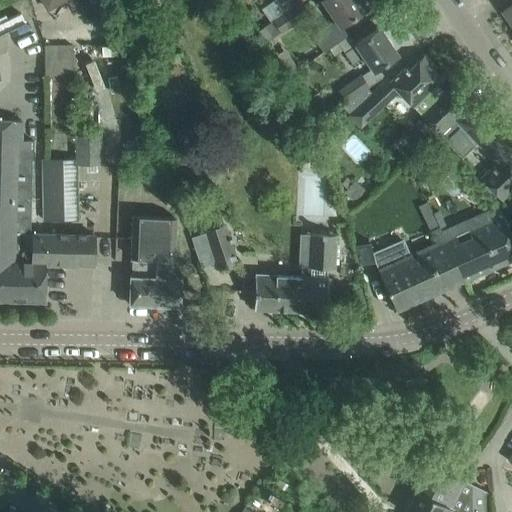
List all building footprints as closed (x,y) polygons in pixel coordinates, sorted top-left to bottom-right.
[(41,0),(47,11),(66,0),(73,0),(75,2),(79,0),(41,0)] [(144,8),(141,0),(117,0),(123,15),(144,8)] [(296,0),(274,0),(262,8),(268,19),(296,0)] [(322,0),(335,19),(312,35),(324,52),(329,48),(347,35),(340,26),(365,8),(359,0),(322,0)] [(281,33),(309,14),(301,2),(260,31),(266,41),(281,32),(281,33)] [(74,38),(112,39),(112,25),(74,24),(74,38)] [(355,45),(354,46),(347,35),(329,48),(334,55),(342,49),(344,53),(352,64),(364,57),(373,71),(397,55),(379,28),(355,44),(355,45)] [(45,62),(74,62),(72,44),(45,44),(45,62)] [(398,92),(421,115),(438,100),(428,90),(441,78),(433,69),(435,66),(424,54),(408,70),(405,67),(390,81),(386,77),(370,92),(367,88),(347,103),(342,105),(349,112),(347,114),(360,128),(398,92)] [(74,62),(45,62),(45,76),(75,76),(74,62)] [(347,103),(367,88),(370,87),(361,73),(338,90),(347,103)] [(450,88),(438,100),(421,115),(439,133),(468,106),(450,88)] [(75,135),(75,158),(75,164),(76,164),(102,164),(102,134),(88,135),(87,100),(78,100),(78,135),(75,135)] [(511,189),(511,154),(510,153),(511,151),(468,106),(439,133),(462,158),(478,143),(498,163),(481,179),(502,200),(511,189)] [(23,139),(23,120),(0,119),(0,299),(44,301),(45,265),(46,233),(25,233),(25,229),(30,230),(33,140),(23,139)] [(172,134),(168,161),(197,165),(202,143),(189,141),(190,136),(172,134)] [(75,164),(75,158),(46,159),(46,176),(42,176),(43,221),(78,221),(76,164),(75,164)] [(171,177),(166,160),(150,165),(155,182),(171,177)] [(436,233),(440,242),(458,283),(511,258),(511,218),(505,222),(502,215),(498,205),(436,233)] [(175,217),(133,216),(131,258),(132,258),(131,276),(130,276),(129,304),(179,306),(181,278),(174,277),(175,217)] [(203,231),(215,269),(239,260),(227,223),(203,231)] [(93,266),(93,246),(94,235),(46,233),(45,265),(93,266)] [(242,276),(241,291),(254,292),(254,293),(253,309),(326,312),(327,292),(328,268),(334,269),(336,236),(309,234),(308,262),(300,262),(299,276),(255,274),(255,277),(242,276)] [(371,255),(388,292),(396,310),(458,283),(440,242),(409,256),(402,241),(371,255)] [(370,247),(356,249),(359,268),(373,266),(370,247)] [(424,409),(414,396),(405,397),(396,399),(391,414),(401,427),(418,424),(424,409)] [(422,483),(417,492),(450,508),(459,511),(485,511),(485,492),(431,465),(422,483)] [(448,511),(450,508),(417,492),(406,511),(448,511)]
